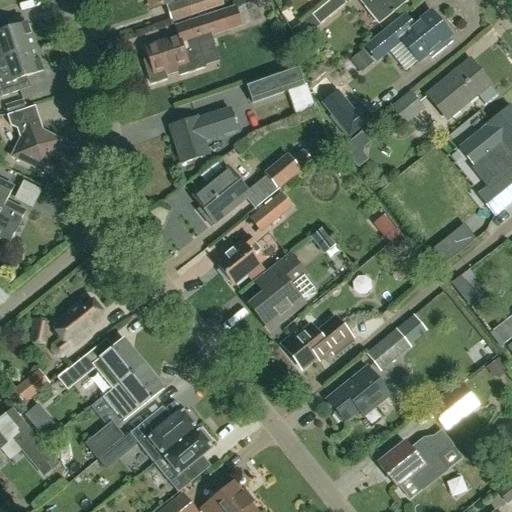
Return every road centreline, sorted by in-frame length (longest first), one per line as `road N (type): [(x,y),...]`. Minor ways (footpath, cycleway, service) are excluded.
road 1 (residential): [(343,511),(120,232)]
road 2 (residential): [(120,232),(105,107),(70,0)]
road 3 (residential): [(0,314),(93,239),(120,232)]
